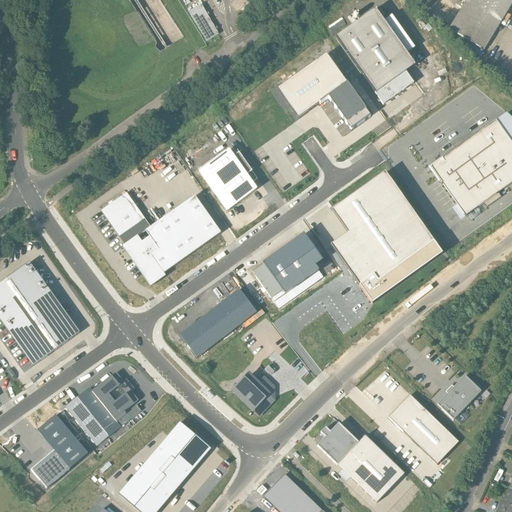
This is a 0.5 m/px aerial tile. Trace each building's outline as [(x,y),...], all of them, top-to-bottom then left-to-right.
[(511,0),(466,0),(446,32),(481,53),(511,3),(511,0)] [(186,11),(206,43),(221,34),(202,2),(186,11)] [(375,10),(335,38),(375,94),(405,73),(415,66),(375,10)] [(371,117),(326,55),(277,90),(298,120),(320,104),(320,105),(328,99),(351,131),(371,117)] [(405,73),(375,94),(383,106),(413,84),(405,73)] [(442,159),(429,168),(441,185),(442,184),(457,205),(452,209),(460,220),(484,204),(486,208),(501,197),(498,193),(511,183),(511,118),(506,114),(443,159),(442,159)] [(228,151),(199,172),(227,211),(256,190),(252,184),(233,157),(228,151)] [(239,153),(233,157),(252,184),(257,179),(239,153)] [(332,211),(347,234),(331,246),(373,303),(444,254),(385,173),(332,211)] [(125,246),(151,228),(126,194),(101,212),(125,246)] [(221,234),(195,197),(151,228),(125,246),(122,248),(150,288),(166,277),(164,274),(221,234)] [(263,264),(252,272),(274,302),(285,294),(319,270),(315,265),(322,260),(304,235),(263,264)] [(30,263),(0,284),(0,319),(33,366),(79,333),(30,263)] [(257,312),(239,290),(180,335),(197,358),(257,312)] [(116,373),(92,392),(116,422),(126,414),(125,413),(129,410),(128,409),(138,400),(116,373)] [(249,376),(234,391),(259,415),(274,400),(274,388),(264,379),(258,385),(249,376)] [(481,392),(465,377),(437,406),(453,421),(481,392)] [(89,389),(66,407),(97,446),(141,411),(136,405),(129,410),(125,413),(126,414),(116,422),(92,392),(89,389)] [(410,396),(388,418),(437,465),(459,443),(410,396)] [(55,415),(37,431),(54,451),(69,469),(87,454),(55,415)] [(180,423),(119,495),(138,511),(157,511),(211,449),(180,423)] [(325,438),(317,446),(337,466),(359,443),(338,424),(330,433),(325,428),(321,433),(325,438)] [(359,443),(337,466),(342,471),(338,475),(346,483),(350,479),(376,504),(404,475),(365,437),(359,443)] [(54,451),(30,470),(46,489),(69,469),(54,451)] [(285,476),(263,497),(278,511),(321,511),(322,511),(285,476)] [(511,511),(511,492),(507,490),(495,511),(511,511)]
